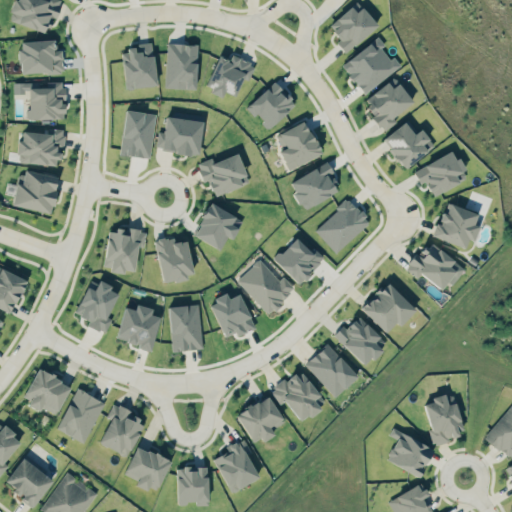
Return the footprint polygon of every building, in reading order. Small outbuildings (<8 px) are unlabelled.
[(49,33),(58,0),(12,0),(7,20),(49,33)] [(328,26),(339,39),(335,42),(345,53),(377,25),(356,1),(328,26)] [(341,65),(363,93),(400,65),(393,56),(391,57),(375,37),(341,65)] [(18,41),(20,73),(62,72),(61,49),(56,49),(56,40),(18,41)] [(197,44),(166,43),(165,88),(195,89),(197,44)] [(156,85),(151,45),(120,48),(124,89),(156,85)] [(219,54),(203,87),(221,96),(224,91),(234,96),(242,78),(247,81),(254,65),(231,54),(229,58),(219,54)] [(392,117),(412,101),(393,77),(366,99),(372,106),(366,110),(383,130),(395,120),(392,117)] [(27,87),(28,119),(64,118),(63,81),(44,81),(44,87),(27,87)] [(247,103),(265,128),(295,106),(288,96),(286,97),(276,82),(247,103)] [(155,114),(125,110),(119,154),(149,158),(155,114)] [(166,111),(161,150),(198,155),(202,116),(166,111)] [(288,169),(321,154),(304,120),(276,134),(283,148),(278,151),(288,169)] [(433,146),(420,128),(415,132),(406,120),(382,138),(404,168),(433,146)] [(22,131),(21,140),(18,140),(16,162),(57,165),(59,148),(62,148),(64,129),(47,128),(47,133),(22,131)] [(467,176),(451,149),(412,172),(419,183),(423,180),(432,196),(467,176)] [(248,183),(237,152),(211,162),(210,158),(196,163),(202,180),(207,178),(214,196),(248,183)] [(302,209),(339,191),(325,163),(289,180),(294,191),(293,192),(302,209)] [(51,213),(58,176),(24,169),(21,183),(15,182),(11,205),(51,213)] [(368,221),(346,198),(313,230),(335,253),(368,221)] [(242,220),(209,202),(192,235),(219,249),(227,236),(232,239),(242,220)] [(478,225),(473,224),(477,213),(445,202),(433,237),(464,248),(467,239),(473,241),(478,225)] [(107,231),(103,269),(124,271),(124,269),(134,270),(136,246),(143,247),(145,230),(115,227),(115,232),(107,231)] [(324,257),(313,247),(309,251),(294,236),(273,260),(299,284),(324,257)] [(153,239),(162,282),(193,276),(186,240),(167,243),(166,237),(153,239)] [(464,268),(427,240),(406,269),(418,278),(421,275),(441,290),(447,281),(451,285),(464,268)] [(282,276),(278,280),(258,259),(236,280),(267,314),(294,289),(282,276)] [(25,279),(0,267),(0,308),(10,313),(25,279)] [(117,293),(108,290),(110,285),(88,277),(75,314),(89,319),(87,326),(105,332),(111,318),(108,317),(117,293)] [(360,309),(385,332),(394,322),(399,326),(415,309),(386,281),(360,309)] [(208,302),(224,337),(235,332),(237,336),(254,327),(238,293),(228,298),(226,294),(208,302)] [(203,348),(197,303),(167,307),(172,351),(203,348)] [(159,316),(150,314),(152,308),(135,304),(134,309),(123,306),(116,335),(126,337),(125,342),(138,344),(137,348),(150,351),(159,316)] [(335,336),(364,366),(386,344),(357,314),(335,336)] [(357,376),(326,343),(304,364),(335,397),(357,376)] [(70,384),(37,368),(25,393),(31,396),(27,404),(40,411),(41,407),(55,414),(70,384)] [(284,400),(299,422),(325,403),(301,370),(287,381),(285,378),(269,390),(279,404),(284,400)] [(85,442),(103,400),(74,388),(56,430),(85,442)] [(434,445),(448,441),(446,437),(463,432),(452,392),(431,398),(432,401),(423,404),(434,445)] [(253,444),(273,433),(271,429),(283,422),(268,395),(235,413),(253,444)] [(511,403),(483,436),(507,457),(511,451),(511,403)] [(109,419),(98,442),(126,457),(144,420),(112,404),(105,417),(109,419)] [(3,462),(20,440),(0,424),(0,473),(7,465),(3,462)] [(432,449),(392,428),(388,435),(396,439),(385,459),(418,476),(432,449)] [(247,453),(249,452),(244,438),(227,444),(230,451),(214,457),(227,491),(258,479),(247,453)] [(147,490),(149,485),(157,488),(170,460),(135,445),(123,473),(137,479),(134,485),(147,490)] [(52,480),(43,473),(46,470),(24,453),(3,482),(22,496),(20,499),(31,507),(52,480)] [(511,462),(503,467),(511,483),(511,462)] [(208,504),(207,466),(175,467),(176,503),(196,502),(196,505),(208,504)] [(42,511),(82,511),(96,492),(66,471),(39,509),(42,511)] [(387,499),(392,511),(431,511),(433,511),(420,484),(387,499)]
